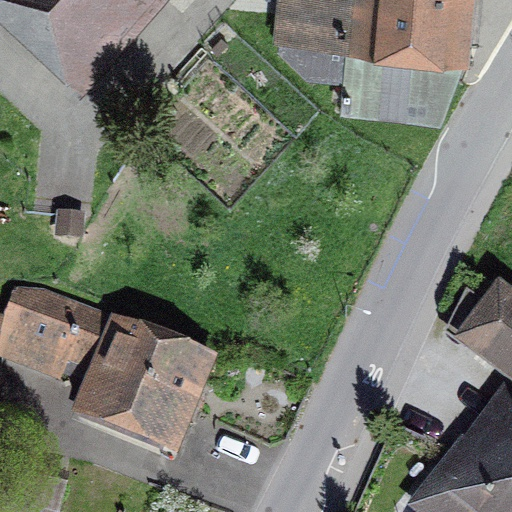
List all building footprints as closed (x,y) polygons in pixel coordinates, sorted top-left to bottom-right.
[(0,0),(0,41),(76,115),(173,0),(0,0)] [(476,0),(274,0),(270,54),(304,92),(336,94),(333,119),(441,129),(473,60),(476,0)] [(511,386),(493,413),(511,427),(511,287),(471,341),(511,371),(511,386)] [(200,358),(43,295),(16,293),(3,328),(0,327),(0,352),(2,353),(56,377),(66,354),(95,366),(78,410),(165,445),(200,358)] [(511,511),(511,427),(493,413),(425,506),(432,511),(511,511)]
